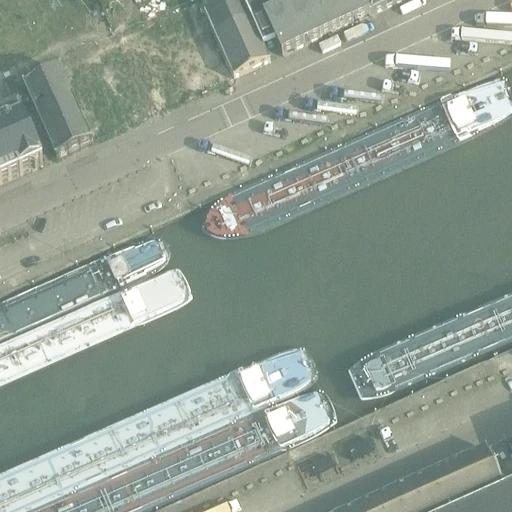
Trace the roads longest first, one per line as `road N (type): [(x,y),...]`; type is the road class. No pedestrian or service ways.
road 1 (unclassified): [(0,216),(489,0)]
road 2 (unclassified): [(298,511),(511,415)]
